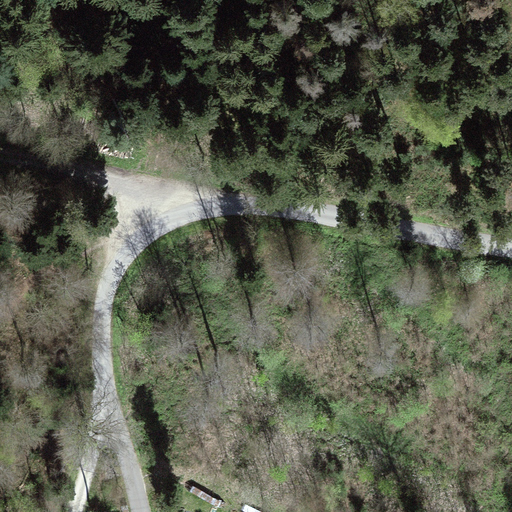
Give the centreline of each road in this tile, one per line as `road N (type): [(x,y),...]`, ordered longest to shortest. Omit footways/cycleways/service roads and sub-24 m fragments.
road 1 (unclassified): [(174,217),(272,204),(511,246)]
road 2 (track): [(0,311),(59,259),(174,217)]
road 3 (track): [(107,387),(108,286),(124,249),(174,217)]
road 4 (track): [(174,217),(74,170),(0,158)]
road 5 (track): [(72,511),(107,387)]
road 6 (track): [(140,511),(107,387)]
